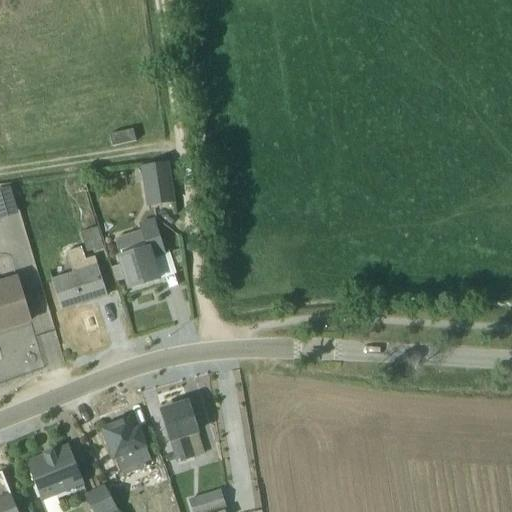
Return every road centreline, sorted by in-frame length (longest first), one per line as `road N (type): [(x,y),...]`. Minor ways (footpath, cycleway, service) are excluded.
road 1 (unclassified): [(0,422),(132,369),(213,351),(511,362)]
road 2 (track): [(178,148),(213,351)]
road 3 (track): [(178,148),(0,174)]
road 4 (track): [(155,0),(178,148)]
